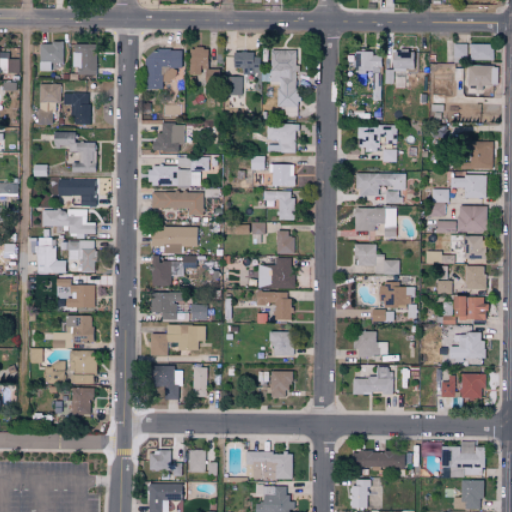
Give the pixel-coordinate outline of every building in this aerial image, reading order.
[(38,43),(39,71),(49,70),(49,62),(62,62),(62,42),(38,43)] [(96,44),(73,43),(72,74),(95,75),(96,44)] [(493,60),(493,44),(469,43),(469,59),(493,60)] [(466,57),(467,44),(452,44),(452,57),(466,57)] [(189,48),(188,72),(208,72),(208,48),(189,48)] [(144,89),(161,89),(161,80),(171,80),(171,68),(180,69),(181,49),(156,49),(156,54),(144,54),(144,89)] [(277,106),(296,106),(297,50),(269,49),(269,84),(277,85),(277,106)] [(391,51),(392,69),(415,68),(414,50),(391,51)] [(259,73),(259,57),(252,57),(252,52),(233,51),(232,67),(242,68),(241,73),(259,73)] [(372,51),(354,51),(354,73),(381,73),(380,55),(373,56),(372,51)] [(18,73),(19,59),(8,58),(7,72),(18,73)] [(466,66),(466,86),(476,86),(476,89),(497,89),(498,66),(466,66)] [(393,70),(385,69),(384,85),(402,86),(402,77),(392,76),(393,70)] [(225,95),(241,95),(241,76),(225,77),(225,95)] [(60,83),(38,83),(38,102),(60,102),(60,83)] [(89,124),(90,93),(63,93),(63,103),(70,103),(70,124),(89,124)] [(54,103),(38,102),(37,123),(53,123),(54,103)] [(479,103),(460,104),(460,112),(479,112),(479,103)] [(296,107),(277,107),(277,115),(296,116),(296,107)] [(183,123),(160,123),(160,133),(152,133),(152,152),(177,152),(177,144),(182,144),(183,123)] [(265,138),(276,139),(276,152),(296,153),(296,124),(265,123),(265,138)] [(357,125),(356,149),(377,150),(377,137),(384,137),(384,143),(396,144),(397,126),(357,125)] [(95,142),(74,142),(74,132),(52,132),(52,146),(66,146),(66,152),(79,152),(79,162),(71,162),(71,172),(95,172),(95,142)] [(492,141),(469,141),(469,162),(460,162),(460,168),(491,168),(492,141)] [(383,158),(394,159),(395,150),(384,149),(383,158)] [(249,169),(263,169),(263,156),(249,156),(249,169)] [(209,171),(209,157),(191,157),(190,170),(209,171)] [(49,176),(49,165),(33,164),(32,176),(49,176)] [(293,186),(294,164),(269,164),(269,185),(293,186)] [(199,185),(199,168),(148,167),(148,184),(199,185)] [(377,195),(377,188),(404,188),(404,172),(355,173),(355,195),(377,195)] [(463,198),(485,197),(485,175),(449,176),(449,187),(463,187),(463,198)] [(56,195),(80,195),(80,205),(94,206),(94,180),(57,179),(56,195)] [(18,183),(0,182),(0,193),(17,194),(18,183)] [(448,189),(430,189),(429,217),(443,217),(443,202),(448,202),(448,189)] [(293,191),(263,190),(262,200),(278,200),(277,220),(292,220),(293,191)] [(400,191),(385,190),(384,202),(399,202),(400,191)] [(151,191),(151,208),(187,208),(187,215),(202,215),(202,192),(151,191)] [(456,232),(486,233),(487,206),(457,205),(456,232)] [(395,237),(395,208),(353,207),(352,230),(373,230),(373,223),(383,224),(382,237),(395,237)] [(41,225),(69,226),(68,233),(95,234),(96,222),(86,222),(87,210),(41,209),(41,225)] [(455,232),(454,220),(434,221),(435,232),(455,232)] [(263,222),(249,222),(249,234),(263,233),(263,222)] [(195,246),(196,227),(161,226),(161,230),(150,230),(150,245),(195,246)] [(292,253),(292,230),(275,230),(275,254),(292,253)] [(484,260),(485,236),(467,236),(466,259),(484,260)] [(30,273),(65,274),(65,260),(55,260),(55,238),(30,238),(29,254),(36,254),(36,264),(30,264),(30,273)] [(94,271),(94,241),(68,241),(67,259),(80,260),(79,271),(94,271)] [(375,244),(354,244),(353,266),(373,267),(373,273),(399,274),(399,260),(384,259),(384,254),(375,254),(375,244)] [(441,251),(424,251),(425,263),(453,263),(453,255),(441,255),(441,251)] [(257,287),(292,288),(292,258),(274,257),(274,266),(257,266),(257,287)] [(169,286),(170,275),(183,276),(183,260),(150,260),(150,285),(169,286)] [(485,289),(485,266),(465,266),(464,289),(485,289)] [(450,294),(451,281),(435,280),(435,293),(450,294)] [(379,283),(379,307),(410,307),(411,287),(399,287),(399,283),(379,283)] [(64,307),(95,307),(95,285),(69,285),(69,298),(64,298),(64,307)] [(254,304),(273,304),(274,320),(289,319),(289,291),(254,292),(254,304)] [(150,312),(160,312),(160,320),(175,320),(175,302),(182,302),(183,292),(150,292),(150,312)] [(485,319),(485,296),(451,296),(451,319),(485,319)] [(206,319),(205,304),(189,305),(190,320),(206,319)] [(384,309),(370,309),(370,321),(384,321),(384,309)] [(51,348),(74,348),(74,341),(92,342),(92,315),(65,315),(65,332),(51,332),(51,348)] [(150,333),(150,356),(167,356),(167,342),(177,342),(177,350),(197,350),(197,341),(205,341),(205,325),(166,325),(166,333),(150,333)] [(269,355),(292,356),(293,332),(269,331),(269,355)] [(386,356),(387,342),(375,342),(375,331),(356,331),(356,355),(386,356)] [(484,358),(484,340),(480,340),(480,333),(455,333),(455,347),(447,347),(447,358),(484,358)] [(41,363),(41,348),(30,348),(29,362),(41,363)] [(94,384),(95,351),(68,350),(68,371),(70,371),(70,383),(94,384)] [(64,361),(50,362),(50,376),(64,376),(64,361)] [(174,366),(149,365),(149,386),(164,386),(164,399),(178,400),(178,385),(182,385),(182,371),(174,371),(174,366)] [(192,396),(205,396),(206,368),(192,367),(192,396)] [(352,377),(351,393),(391,394),(391,367),(375,367),(375,378),(352,377)] [(270,397),(284,397),(284,390),(290,390),(290,371),(261,371),(261,381),(270,382),(270,397)] [(480,398),(481,388),(484,388),(485,374),(461,373),(460,398),(480,398)] [(454,376),(447,376),(447,382),(440,382),(440,397),(454,397),(454,376)] [(70,414),(90,415),(91,388),(71,387),(70,414)] [(420,456),(440,457),(440,442),(421,441),(420,456)] [(441,446),(440,470),(483,471),(484,447),(474,447),(474,442),(459,441),(459,447),(441,446)] [(205,472),(206,450),(188,449),(188,472),(205,472)] [(171,451),(148,451),(148,470),(172,470),(172,475),(182,475),(182,462),(171,462),(171,451)] [(350,452),(350,467),(403,466),(403,451),(350,452)] [(291,479),(292,453),(245,452),(244,478),(291,479)] [(207,475),(217,475),(218,462),(208,462),(207,475)] [(367,507),(368,480),(351,479),(351,507),(367,507)] [(460,508),(478,509),(479,499),(482,499),(482,481),(461,480),(460,508)] [(181,501),(181,484),(148,483),(147,511),(168,511),(168,500),(181,501)] [(253,511),(291,511),(291,501),(286,501),(286,486),(262,487),(262,503),(253,503),(253,511)]
